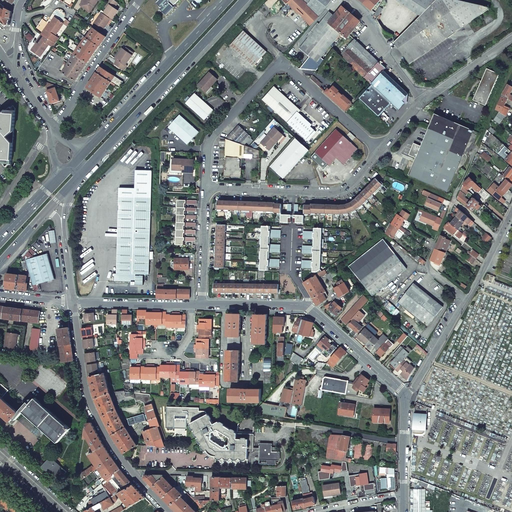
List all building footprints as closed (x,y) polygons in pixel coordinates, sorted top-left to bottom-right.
[(81,6),(90,12),(98,0),(86,0),(86,1),(85,1),(81,6)] [(107,9),(104,13),(112,19),(114,17),(118,11),(114,8),(118,3),(113,0),(111,0),(108,4),(110,5),(107,9)] [(290,0),(288,3),(311,25),(319,17),(301,0),(290,0)] [(301,0),(319,17),(332,0),(301,0)] [(359,0),(372,11),(381,0),(359,0)] [(399,26),(409,8),(392,0),(387,0),(384,5),(383,4),(381,8),(380,7),(375,13),(379,16),(377,19),(385,33),(392,36),(399,26)] [(436,0),(421,16),(394,42),(409,64),(410,65),(490,9),(487,7),(456,0),(436,0)] [(396,0),(409,8),(421,16),(436,0),(396,0)] [(334,16),(328,23),(341,33),(347,38),(361,22),(342,6),(334,16)] [(0,11),(0,20),(7,26),(10,25),(12,12),(4,7),(0,11)] [(328,23),(334,16),(330,12),(319,25),(315,30),(331,46),(341,33),(328,23)] [(108,18),(102,13),(93,25),(102,31),(110,19),(108,18)] [(42,34),(55,44),(59,39),(55,36),(63,24),(54,18),(46,30),(45,29),(42,34)] [(89,36),(87,38),(100,47),(107,37),(92,27),(89,31),(91,32),(90,34),(89,34),(88,35),(89,36)] [(315,30),(313,29),(308,34),(309,34),(306,37),(308,38),(315,30)] [(309,57),(317,63),(321,58),(331,46),(315,30),(308,38),(300,49),(309,57)] [(230,45),(254,67),(267,52),(243,31),(230,45)] [(32,51),(40,57),(49,45),(53,48),(55,44),(42,34),(39,38),(40,39),(32,51)] [(79,47),(75,54),(88,63),(100,47),(87,38),(86,37),(80,46),(79,46),(78,47),(79,47)] [(379,63),(354,39),(340,55),(365,78),(379,63)] [(116,59),(123,49),(121,48),(115,58),(116,59)] [(117,60),(114,64),(124,70),(127,66),(125,65),(132,55),(124,50),(123,49),(116,59),(117,60)] [(68,65),(62,73),(76,82),(88,63),(75,54),(70,62),(68,61),(66,64),(68,65)] [(317,63),(309,57),(299,69),(316,70),(324,60),(321,58),(317,63)] [(371,84),(375,81),(387,74),(389,73),(379,63),(365,78),(370,83),(371,84)] [(101,67),(97,73),(112,82),(115,76),(101,67)] [(499,74),(487,69),(473,100),(485,106),(499,74)] [(210,72),(198,85),(205,92),(211,85),(212,86),(218,80),(210,72)] [(97,73),(87,89),(101,98),(112,82),(97,73)] [(387,74),(375,81),(371,84),(391,103),(398,110),(405,103),(402,101),(409,94),(394,80),(387,74)] [(310,79),(320,87),(323,85),(313,76),(311,78),(310,79)] [(112,82),(119,87),(123,82),(115,77),(112,82)] [(56,86),(44,81),(47,91),(56,88),(56,86)] [(391,103),(371,84),(370,86),(359,98),(378,116),(391,103)] [(511,87),(508,85),(503,94),(502,96),(508,99),(510,100),(511,101),(511,87)] [(274,86),(262,100),(307,141),(316,132),(310,126),(312,125),(299,113),(301,111),(274,86)] [(352,102),(334,86),(330,91),(328,89),(325,92),(347,112),(353,105),(351,103),(352,102)] [(56,88),(47,91),(52,104),(60,101),(56,88)] [(186,103),(205,120),(214,110),(195,94),(186,103)] [(502,96),(496,110),(500,112),(500,113),(504,115),(505,116),(506,117),(509,110),(506,109),(507,107),(505,106),(508,99),(502,96)] [(0,158),(9,169),(11,166),(15,109),(13,106),(0,117),(0,158)] [(494,120),(499,124),(505,116),(504,115),(500,113),(500,112),(499,112),(494,120)] [(474,131),(441,117),(434,114),(429,126),(421,146),(414,143),(409,155),(416,158),(408,175),(447,192),(474,131)] [(180,115),(168,128),(188,144),(199,132),(193,127),(195,125),(192,122),(190,124),(180,115)] [(252,137),(239,125),(226,139),(245,145),(252,137)] [(275,128),(261,143),(268,149),(276,141),(277,142),(279,144),(285,137),(275,128)] [(336,129),(311,157),(324,168),(328,164),(329,166),(336,158),(344,165),(358,149),(336,129)] [(225,169),(225,175),(231,176),(231,174),(241,174),(241,168),(240,168),(240,162),(241,162),(242,158),(244,158),(244,153),(253,154),(253,157),(259,158),(260,150),(245,145),(226,139),(226,138),(225,157),(226,157),(226,169),(225,169)] [(296,139),(270,167),(283,178),(309,150),(296,139)] [(276,141),(268,149),(269,150),(277,142),(276,141)] [(484,153),(481,156),(484,160),(488,162),(491,158),(484,153)] [(173,159),(173,170),(183,170),(183,172),(193,172),(194,160),(173,159)] [(507,179),(511,183),(511,168),(510,167),(505,174),(503,173),(501,174),(502,174),(504,176),(507,179)] [(119,188),(117,273),(115,273),(114,281),(135,282),(136,274),(149,275),(152,171),(136,170),(135,188),(119,188)] [(477,191),(478,191),(480,188),(470,178),(469,178),(468,177),(466,179),(467,180),(464,184),(469,189),(472,186),(477,191)] [(372,183),(377,188),(380,186),(381,187),(383,184),(382,183),(383,182),(381,180),(380,181),(377,178),(374,180),(373,180),(371,182),(372,183)] [(488,191),(499,200),(511,185),(511,183),(507,179),(500,188),(494,183),(488,191)] [(367,188),(372,194),(375,191),(376,192),(378,190),(377,188),(372,183),(370,185),(368,185),(366,187),(367,188)] [(478,210),(482,206),(478,202),(474,198),(468,204),(468,203),(470,201),(468,199),(468,200),(462,194),(463,193),(466,196),(469,192),(463,186),(457,198),(472,211),(475,208),(478,210)] [(362,193),(367,199),(370,196),(371,197),(374,195),(372,194),(367,188),(365,190),(363,190),(361,193),(362,193)] [(357,198),(362,204),(365,201),(366,202),(369,200),(367,199),(362,193),(360,196),(358,195),(356,198),(357,198)] [(425,206),(438,211),(442,203),(437,201),(439,197),(432,193),(425,206)] [(357,198),(352,202),(356,209),(359,207),(360,208),(364,205),(362,204),(357,198)] [(346,205),(348,212),(352,211),(352,212),(357,210),(356,209),(352,202),(346,205)] [(340,205),(340,213),(344,213),(344,214),(348,214),(348,212),(346,205),(340,205)] [(469,225),(471,226),(474,223),(458,208),(456,211),(460,214),(457,217),(464,222),(465,221),(469,225)] [(406,231),(400,227),(404,219),(406,220),(410,215),(403,210),(399,216),(397,214),(392,224),(399,229),(401,231),(404,233),(406,231)] [(438,217),(424,211),(423,213),(420,220),(426,222),(426,223),(434,226),(438,217)] [(281,221),(289,222),(291,222),(291,214),(282,214),(281,214),(281,221)] [(304,214),(294,214),(294,220),(294,222),(296,222),(304,222),(304,215),(304,214)] [(451,224),(459,230),(461,228),(460,226),(462,224),(464,222),(457,217),(451,224)] [(459,239),(463,234),(463,233),(459,230),(451,224),(449,223),(445,227),(459,239)] [(395,235),(399,229),(392,224),(386,234),(393,238),(395,235)] [(270,230),(271,226),(260,226),(260,230),(262,230),(262,233),(281,234),(281,230),(280,230),(279,230),(270,230)] [(403,235),(400,232),(401,231),(399,229),(395,235),(400,239),(403,235)] [(481,239),(487,244),(492,238),(486,233),(481,239)] [(322,236),(302,235),(302,239),(303,239),(305,239),(313,239),(313,243),(323,243),(324,240),(322,239),(322,236)] [(436,249),(446,253),(451,241),(446,239),(446,238),(441,236),(436,249)] [(349,266),(372,296),(407,269),(383,239),(349,266)] [(261,248),(280,249),(280,245),(279,245),(278,245),(270,244),(270,241),(260,240),(260,244),(261,244),(261,248)] [(436,262),(439,264),(441,264),(446,253),(436,249),(431,260),(436,262)] [(313,257),(323,258),(323,254),(321,254),(321,251),(301,250),(301,253),(303,253),(304,254),(313,254),(313,257)] [(470,255),(476,259),(479,255),(473,250),(470,255)] [(28,268),(33,285),(55,279),(48,254),(26,260),(26,261),(28,268)] [(176,269),(189,270),(189,260),(194,260),(194,254),(186,254),(185,259),(175,259),(175,263),(172,263),(172,266),(175,266),(176,269)] [(261,262),(279,263),(280,259),(279,259),(278,259),(269,259),(269,256),(259,255),(259,259),(261,259),(261,262)] [(415,259),(423,265),(426,262),(418,255),(415,259)] [(473,263),(476,259),(470,255),(467,259),(473,263)] [(432,266),(434,268),(438,271),(440,265),(436,264),(436,262),(431,260),(431,262),(431,264),(432,265),(432,266)] [(321,265),(301,264),(301,268),(302,268),(303,268),(312,268),(312,272),(316,272),(318,274),(322,272),(320,270),(321,265)] [(307,289),(309,292),(322,285),(317,277),(320,275),(322,276),(327,273),(325,270),(322,272),(318,274),(303,283),(307,289)] [(327,275),(329,281),(333,280),(335,278),(332,272),(327,275)] [(7,273),(5,288),(11,289),(17,289),(19,275),(7,273)] [(19,275),(17,289),(25,290),(27,291),(28,283),(26,283),(27,276),(19,275)] [(338,294),(333,297),(335,301),(350,292),(343,280),(338,283),(340,286),(335,289),(338,294)] [(398,303),(427,327),(441,310),(443,307),(414,283),(398,303)] [(157,296),(157,298),(167,298),(177,298),(184,298),(190,298),(190,290),(164,289),(164,285),(158,285),(158,289),(157,289),(157,296)] [(322,285),(309,292),(317,305),(326,299),(323,293),(325,291),(322,285)] [(341,320),(346,325),(352,318),(359,311),(369,300),(364,295),(341,320)] [(337,316),(342,311),(341,310),(343,308),(335,302),(334,303),(334,304),(332,302),(325,306),(328,311),(329,308),(331,309),(329,311),(335,316),(336,315),(337,316)] [(0,317),(39,323),(40,312),(31,311),(14,308),(0,306),(0,317)] [(90,313),(84,314),(85,319),(86,319),(87,323),(95,321),(95,320),(99,320),(98,310),(90,310),(90,312),(90,313)] [(108,315),(107,324),(117,324),(118,310),(115,310),(114,310),(114,315),(112,315),(108,315)] [(122,310),(122,324),(132,324),(132,315),(126,315),(126,310),(124,310),(122,310)] [(147,311),(138,310),(137,318),(146,319),(146,325),(156,325),(156,311),(153,311),(153,313),(147,313),(147,311)] [(156,311),(156,325),(166,325),(166,316),(166,313),(160,313),(160,311),(159,311),(156,311)] [(361,326),(359,324),(357,323),(358,322),(364,315),(359,311),(352,318),(354,320),(349,325),(351,327),(354,330),(353,331),(351,332),(355,336),(358,332),(360,333),(366,326),(363,324),(361,326)] [(166,325),(166,327),(176,327),(176,314),(172,314),(172,316),(171,316),(166,316),(166,325)] [(176,314),(176,327),(186,328),(186,316),(180,316),(180,314),(179,314),(176,314)] [(228,314),(226,381),(239,382),(241,314),(228,314)] [(255,314),(253,344),(266,344),(267,318),(268,314),(259,314),(255,314)] [(275,319),(274,332),(283,332),(283,326),(285,325),(285,317),(275,317),(275,319)] [(292,331),(294,332),(299,333),(303,320),(302,319),(302,317),(301,317),(300,319),(297,318),(296,323),(297,323),(295,328),(294,327),(292,331)] [(303,320),(299,333),(300,334),(299,335),(303,337),(304,335),(313,337),(315,332),(313,332),(314,330),(312,329),(314,323),(310,319),(304,317),(303,320)] [(198,325),(198,329),(211,329),(212,319),(200,319),(200,325),(198,325)] [(360,333),(358,336),(371,349),(374,346),(379,350),(385,343),(381,340),(380,342),(374,337),(375,336),(378,333),(368,324),(366,326),(360,333)] [(92,327),(82,328),(82,331),(83,337),(89,336),(93,336),(92,327)] [(59,329),(63,362),(74,361),(69,328),(61,329),(59,329)] [(32,329),(30,351),(38,352),(41,330),(32,329)] [(200,333),(200,339),(209,339),(211,339),(211,329),(198,329),(198,333),(200,333)] [(5,347),(16,349),(17,341),(16,340),(16,334),(7,333),(5,347)] [(398,341),(401,344),(408,336),(405,333),(398,341)] [(131,334),(131,344),(145,344),(145,341),(143,341),(143,335),(141,335),(131,334)] [(325,337),(319,343),(325,348),(332,354),(337,348),(333,345),(332,346),(328,342),(330,340),(325,337)] [(95,347),(93,338),(89,339),(84,340),(84,345),(85,344),(86,348),(95,347)] [(379,350),(377,353),(381,356),(392,344),(391,342),(393,340),(390,338),(385,343),(379,350)] [(195,345),(195,349),(209,349),(209,339),(200,339),(198,339),(198,345),(195,345)] [(131,344),(131,354),(137,354),(142,354),(142,351),(142,348),(144,348),(145,348),(145,344),(131,344)] [(396,357),(404,349),(401,346),(393,355),(396,357)] [(336,365),(346,352),(345,351),(341,347),(327,363),(333,368),(336,365)] [(332,354),(325,348),(324,350),(321,353),(326,357),(327,358),(328,357),(329,357),(332,354)] [(197,355),(197,359),(209,359),(209,349),(195,349),(195,353),(196,353),(197,353),(197,355)] [(396,357),(390,364),(395,369),(404,360),(406,357),(409,353),(404,349),(396,357)] [(87,353),(87,357),(86,357),(87,361),(87,362),(92,362),(97,361),(95,352),(87,353)] [(293,353),(291,360),(298,366),(304,360),(293,353)] [(404,360),(409,365),(410,364),(412,362),(406,357),(404,360)] [(401,369),(404,371),(401,374),(407,380),(414,369),(410,364),(409,365),(404,360),(395,369),(398,372),(401,369)] [(93,364),(88,365),(88,370),(89,370),(90,373),(89,373),(89,376),(94,375),(94,373),(99,372),(97,363),(93,364)] [(160,368),(160,377),(170,377),(170,363),(166,363),(166,366),(160,366),(160,368)] [(170,363),(170,377),(180,377),(180,372),(180,370),(180,366),(174,366),(174,363),(170,363)] [(130,368),(131,379),(141,379),(141,368),(141,365),(137,365),(137,368),(130,368)] [(141,368),(141,379),(151,379),(150,366),(147,366),(147,368),(141,368)] [(150,366),(151,379),(161,380),(160,377),(160,368),(154,368),(154,366),(150,366)] [(180,377),(180,384),(190,384),(190,370),(186,370),(186,373),(180,372),(180,377)] [(190,370),(190,384),(200,384),(200,375),(200,373),(196,373),(194,373),(194,371),(194,370),(190,370)] [(90,379),(95,398),(110,393),(105,373),(94,375),(89,376),(90,379)] [(200,384),(200,387),(210,387),(210,373),(206,373),(206,375),(200,375),(200,384)] [(210,373),(210,387),(220,387),(220,375),(214,375),(214,373),(210,373)] [(358,391),(360,389),(364,392),(367,388),(365,387),(367,383),(370,380),(362,375),(357,381),(356,380),(353,384),(348,383),(347,394),(351,394),(357,396),(358,391)] [(323,390),(346,394),(347,394),(348,383),(349,381),(326,377),(324,378),(322,390),(323,390)] [(284,388),(281,401),(299,405),(302,405),(307,380),(296,378),(294,390),(284,388)] [(0,412),(10,422),(14,418),(16,420),(24,412),(45,431),(49,434),(58,443),(71,429),(36,398),(30,404),(28,402),(19,413),(2,398),(9,390),(0,382),(0,412)] [(230,389),(229,401),(261,402),(261,389),(230,389)] [(125,391),(115,392),(120,402),(124,401),(129,399),(135,398),(134,393),(125,391)] [(101,414),(102,415),(116,410),(110,393),(95,398),(101,414)] [(151,395),(134,393),(135,398),(136,402),(140,401),(144,403),(145,406),(146,406),(153,404),(151,395)] [(263,403),(255,412),(286,418),(287,408),(263,403)] [(341,403),(339,414),(354,416),(355,405),(341,403)] [(158,418),(153,404),(146,406),(150,420),(158,418)] [(220,458),(249,459),(249,453),(249,450),(253,450),(254,434),(239,434),(229,434),(227,435),(219,430),(218,430),(215,424),(214,425),(208,414),(208,415),(206,411),(199,411),(199,408),(167,407),(166,427),(175,428),(175,425),(187,425),(187,423),(191,424),(207,453),(209,455),(212,457),(217,458),(219,458),(220,458)] [(374,409),(374,421),(384,421),(384,423),(389,423),(390,410),(374,409)] [(103,417),(112,435),(125,427),(116,410),(102,415),(103,417)] [(130,426),(146,421),(144,414),(128,419),(130,426)] [(426,430),(427,415),(414,414),(414,416),(415,417),(414,421),(414,422),(414,424),(414,425),(414,429),(426,430)] [(143,431),(148,446),(164,447),(158,427),(160,426),(158,418),(150,420),(153,428),(143,431)] [(219,430),(227,435),(229,434),(239,434),(220,422),(215,424),(218,430),(219,430)] [(89,455),(97,468),(98,468),(111,457),(105,448),(104,445),(102,442),(92,423),(87,423),(84,438),(87,438),(95,451),(89,455)] [(158,427),(164,447),(168,447),(160,426),(158,427)] [(118,444),(124,454),(137,446),(125,427),(112,435),(118,444)] [(330,435),(327,458),(351,462),(352,458),(346,457),(350,437),(343,435),(330,435)] [(355,451),(354,458),(371,461),(372,445),(358,443),(358,441),(354,441),(353,450),(355,451)] [(42,467),(58,482),(67,472),(50,457),(42,467)] [(93,484),(96,488),(102,483),(120,469),(118,467),(111,457),(98,468),(105,478),(101,481),(99,479),(93,484)] [(341,472),(347,471),(346,462),(342,462),(342,466),(331,464),(331,467),(321,465),(321,472),(318,472),(319,480),(329,479),(330,473),(333,474),(333,472),(340,473),(341,472)] [(81,473),(82,480),(95,470),(93,466),(87,471),(81,473)] [(395,482),(395,469),(380,466),(380,473),(387,473),(388,489),(396,489),(395,482)] [(107,492),(110,497),(115,495),(118,493),(133,485),(125,475),(120,469),(102,483),(106,490),(107,492)] [(364,485),(365,491),(374,489),(373,484),(369,484),(367,473),(359,474),(359,475),(349,476),(351,487),(355,486),(355,485),(356,485),(356,486),(364,485)] [(145,476),(144,478),(153,488),(163,498),(174,488),(162,476),(145,476)] [(194,476),(188,476),(187,486),(196,486),(195,492),(202,491),(203,479),(194,478),(194,476)] [(212,477),(212,491),(221,491),(221,478),(221,477),(212,477)] [(232,478),(221,478),(221,491),(221,497),(224,497),(223,496),(225,496),(225,494),(226,494),(226,487),(232,487),(232,478)] [(247,478),(232,478),(232,487),(232,489),(247,489),(247,478)] [(426,483),(412,478),(411,481),(425,486),(426,483)] [(302,490),(303,495),(310,493),(308,486),(306,480),(300,481),(301,487),(302,490)] [(410,489),(425,489),(425,486),(411,481),(410,481),(410,489)] [(331,494),(336,494),(341,493),(339,482),(323,485),(324,495),(331,493),(331,494)] [(133,485),(118,493),(129,506),(145,497),(135,487),(133,485)] [(178,485),(175,487),(183,495),(186,493),(178,485)] [(278,486),(278,497),(280,497),(286,497),(286,486),(278,486)] [(176,511),(196,511),(181,497),(183,495),(175,487),(174,488),(163,498),(171,507),(176,511)] [(435,490),(434,511),(448,511),(449,492),(435,487),(435,490)] [(26,511),(0,488),(0,503),(10,511),(26,511)] [(410,501),(410,511),(425,511),(425,489),(410,489),(410,496),(412,497),(412,498),(412,499),(410,501)] [(221,491),(212,491),(212,501),(221,500),(221,497),(221,491)] [(98,504),(110,497),(107,492),(100,496),(92,500),(90,501),(93,507),(98,504)] [(115,495),(98,504),(102,509),(104,508),(105,509),(114,504),(118,500),(115,495)] [(273,506),(274,511),(281,511),(283,511),(286,511),(283,501),(282,502),(280,497),(278,497),(271,497),(273,506)] [(304,499),(306,506),(316,504),(314,497),(313,497),(304,499)] [(292,501),(294,509),(303,507),(306,506),(304,499),(304,498),(292,501)] [(196,501),(201,509),(210,501),(210,500),(205,500),(196,501)] [(265,507),(266,511),(274,511),(273,506),(269,506),(268,502),(264,503),(264,504),(265,507)]
